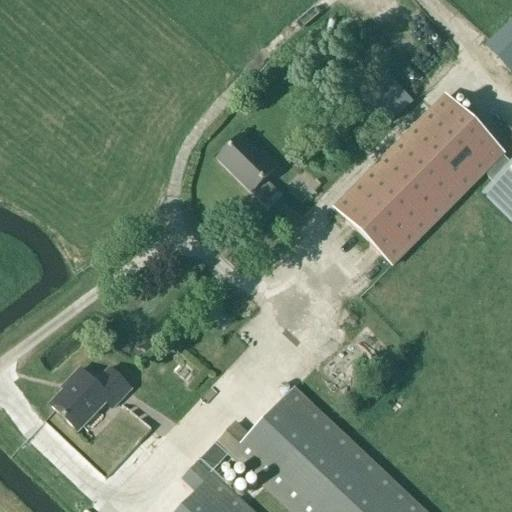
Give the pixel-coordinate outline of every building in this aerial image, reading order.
[(382,4),(376,0),(363,0),(358,9),(372,19),(382,4)] [(407,45),(391,56),(407,80),(440,56),(412,17),(395,29),(407,45)] [(511,22),(485,48),(509,73),(511,71),(511,22)] [(412,106),(388,76),(365,94),(389,125),(412,106)] [(511,164),(510,166),(442,98),(329,211),(386,268),(481,172),(492,184),(482,195),(511,224),(511,164)] [(264,182),(275,171),(240,138),(216,162),(250,196),(267,211),(282,197),(264,182)] [(305,198),(321,184),(306,168),(290,183),(305,198)] [(95,386),(80,372),(67,384),(71,388),(51,409),(76,433),(107,400),(115,408),(131,391),(109,371),(95,386)] [(423,511),(294,390),(249,437),(236,424),(182,481),(196,495),(180,511),(248,511),(209,475),(227,457),(286,511),(423,511)]
